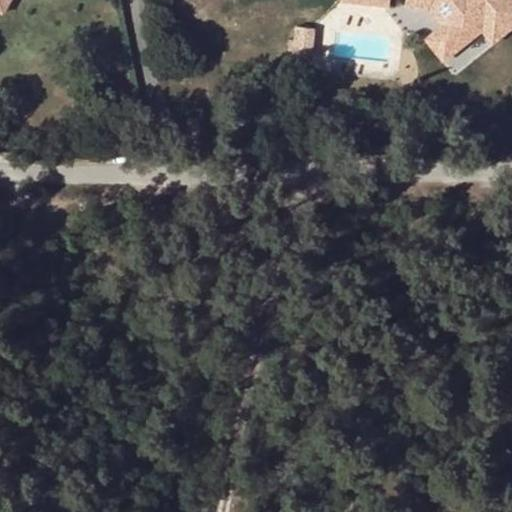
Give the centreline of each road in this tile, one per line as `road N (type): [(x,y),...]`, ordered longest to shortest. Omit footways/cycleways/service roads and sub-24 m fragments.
road 1 (residential): [(163,176),(511,172)]
road 2 (residential): [(163,176),(131,0)]
road 3 (residential): [(0,170),(163,176)]
